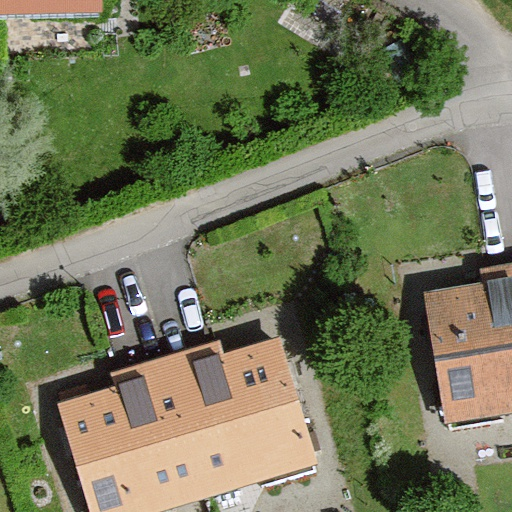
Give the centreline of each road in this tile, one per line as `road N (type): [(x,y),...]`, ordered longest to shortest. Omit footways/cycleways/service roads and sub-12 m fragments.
road 1 (unclassified): [(511,87),(0,285)]
road 2 (residential): [(511,87),(452,19),(419,0)]
